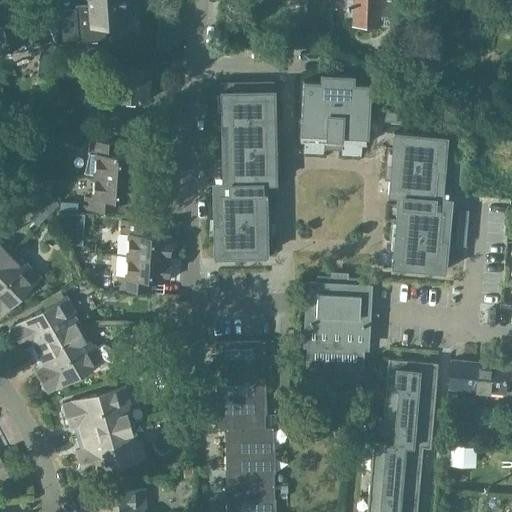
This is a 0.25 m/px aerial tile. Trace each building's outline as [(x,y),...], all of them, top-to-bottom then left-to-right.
[(44,6),(29,11),(29,10),(28,11),(21,8),(14,4),(13,0),(8,0),(4,2),(3,0),(0,0),(0,48),(7,46),(10,55),(56,40),(44,6)] [(75,10),(61,11),(63,41),(78,40),(78,43),(108,41),(106,25),(123,23),(121,0),(88,0),(89,6),(75,7),(75,10)] [(347,0),(347,15),(352,15),(351,25),(357,25),(357,26),(361,31),(367,31),(372,26),(377,26),(378,16),(392,17),(392,0),(347,0)] [(160,9),(157,47),(173,48),(176,10),(160,9)] [(54,47),(54,54),(53,61),(82,63),(83,49),(54,47)] [(104,98),(129,100),(147,101),(149,69),(106,66),(104,98)] [(321,75),(320,83),(303,82),(300,142),(325,143),(324,148),(326,148),(339,149),(340,149),(340,144),(365,145),(369,86),(352,85),(353,77),(321,75)] [(271,82),(221,83),(221,92),(220,92),(220,95),(222,95),(223,111),(220,111),(221,124),(227,124),(228,184),(228,193),(218,193),(219,224),(213,224),(213,256),(215,256),(215,260),(265,259),(265,255),(266,255),(265,239),(269,239),(269,208),(265,208),(265,192),(261,192),(260,184),(275,183),(274,168),(278,168),(278,136),(274,136),(273,91),(272,91),(271,82)] [(385,111),(384,121),(420,127),(421,116),(385,111)] [(23,132),(14,114),(5,119),(15,137),(23,132)] [(445,137),(393,133),(391,148),(387,148),(385,179),(389,179),(387,195),(401,196),(400,205),(397,205),(395,221),(391,221),(389,251),(393,251),(391,267),(444,272),(447,239),(441,239),(443,209),(433,208),(433,199),(434,199),(437,169),(443,169),(445,137)] [(94,174),(93,176),(137,179),(138,156),(120,155),(121,143),(89,141),(88,153),(82,173),(94,174)] [(455,158),(452,194),(462,195),(465,159),(455,158)] [(17,184),(39,207),(47,216),(58,204),(50,196),(31,173),(17,184)] [(137,179),(93,176),(92,198),(85,198),(84,210),(116,212),(117,200),(135,201),(137,179)] [(68,212),(68,202),(59,201),(58,211),(68,212)] [(458,209),(455,245),(465,246),(468,210),(458,209)] [(68,213),(60,212),(66,228),(82,230),(83,214),(77,213),(68,213)] [(128,233),(126,256),(169,259),(171,236),(153,235),(154,223),(121,221),(121,233),(128,233)] [(60,230),(50,225),(44,237),(53,242),(60,230)] [(0,263),(13,250),(0,236),(0,263)] [(13,250),(0,263),(0,315),(40,276),(13,250)] [(169,259),(126,256),(125,278),(118,278),(117,290),(149,292),(150,280),(168,282),(169,259)] [(307,282),(303,347),(306,347),(305,368),(309,368),(308,386),(357,388),(358,368),(361,369),(362,348),(366,348),(369,286),(360,285),(360,280),(345,279),(345,276),(332,275),(332,278),(317,277),(317,283),(307,282)] [(161,293),(159,328),(192,330),(191,301),(179,300),(179,294),(161,293)] [(10,329),(29,361),(85,328),(66,296),(10,329)] [(85,328),(29,361),(48,393),(104,361),(85,328)] [(215,342),(215,371),(259,370),(259,359),(265,359),(264,341),(215,342)] [(437,363),(388,359),(386,375),(390,375),(389,387),(385,387),(435,392),(436,378),(433,377),(434,364),(437,364),(437,363)] [(450,388),(507,393),(509,365),(453,360),(450,388)] [(183,364),(177,366),(174,371),(176,376),(181,379),(186,378),(189,373),(188,367),(183,364)] [(215,371),(216,399),(266,398),(265,382),(259,382),(259,370),(215,371)] [(62,404),(73,440),(135,422),(124,386),(62,404)] [(384,400),(383,415),(432,420),(432,419),(429,419),(430,405),(434,406),(435,392),(385,387),(385,388),(389,388),(388,400),(384,400)] [(216,430),(224,430),(260,429),(260,428),(268,427),(274,427),(274,415),(266,415),(266,398),(216,399),(216,430)] [(432,420),(383,415),(381,431),(385,431),(384,442),(384,443),(419,446),(419,447),(430,448),(431,434),(428,433),(429,420),(432,420)] [(135,422),(73,440),(83,476),(145,458),(135,422)] [(224,430),(225,458),(274,457),(274,440),(268,440),(268,427),(260,428),(260,429),(224,430)] [(384,442),(372,442),(370,470),(420,475),(421,461),(418,460),(419,447),(419,446),(384,443),(384,442)] [(476,447),(452,445),(451,459),(474,461),(476,447)] [(225,458),(226,487),(269,486),(269,473),(275,473),(274,457),(225,458)] [(0,458),(0,479),(9,475),(0,458)] [(420,475),(370,470),(367,498),(417,503),(417,502),(414,502),(415,488),(419,489),(420,475)] [(226,487),(225,511),(275,511),(275,498),(269,498),(269,486),(226,487)] [(80,493),(80,511),(145,511),(144,489),(80,493)] [(417,503),(367,498),(366,511),(412,511),(414,503),(417,503)]
